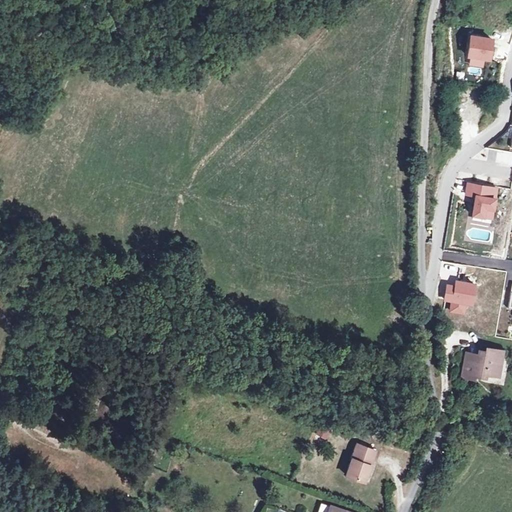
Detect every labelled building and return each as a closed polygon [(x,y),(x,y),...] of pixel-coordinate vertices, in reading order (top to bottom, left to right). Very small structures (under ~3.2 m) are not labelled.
[(468,56),(489,59),(491,39),(470,36),(468,56)] [(496,188),(468,184),(466,195),(475,196),(472,215),(491,218),(496,188)] [(475,299),(476,277),(456,276),(455,284),(446,283),(445,297),(450,297),(450,307),(466,308),(467,298),(475,299)] [(466,358),(463,377),(475,380),(476,376),(485,378),(486,374),(499,376),(501,365),(496,358),(497,350),(487,348),(486,351),(479,351),(478,357),(474,360),(466,358)] [(99,398),(106,377),(99,375),(91,396),(99,398)] [(318,438),(329,439),(330,430),(319,429),(318,438)] [(364,481),(375,450),(357,444),(346,475),(364,481)]
